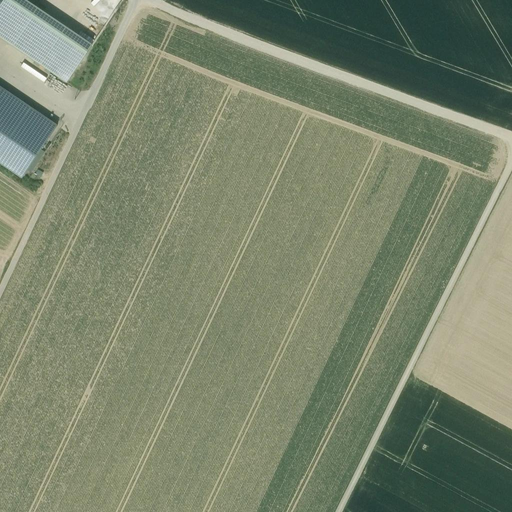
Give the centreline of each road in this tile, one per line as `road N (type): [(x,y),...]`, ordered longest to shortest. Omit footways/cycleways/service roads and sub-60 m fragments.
road 1 (track): [(338,511),(511,160)]
road 2 (track): [(148,0),(511,138)]
road 3 (track): [(0,291),(135,0)]
